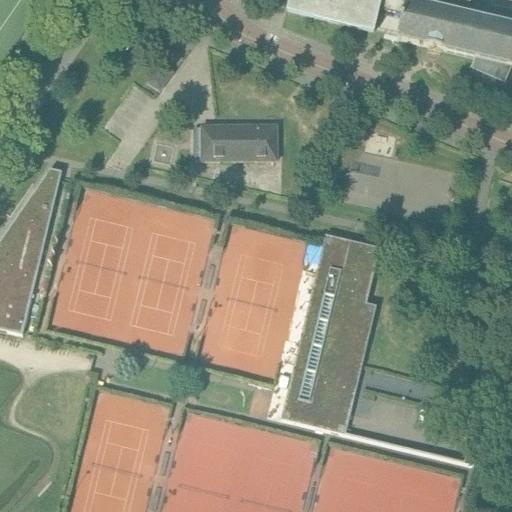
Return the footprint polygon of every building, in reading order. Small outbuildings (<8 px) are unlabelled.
[(375,32),(380,11),(382,0),(289,0),(286,14),(374,35),(375,32)] [(403,16),(398,37),(397,41),(437,50),(477,60),(473,70),(503,83),(509,68),(511,68),(511,28),(457,16),(460,3),(446,0),(382,0),(380,11),(403,16)] [(160,66),(147,84),(160,93),(173,74),(170,73),(162,67),(160,66)] [(276,163),(276,128),(202,128),(201,163),(276,163)] [(0,332),(22,338),(23,336),(54,205),(59,184),(62,174),(61,174),(50,171),(38,188),(0,243),(0,332)] [(325,238),(318,268),(323,269),(314,303),(323,305),(307,373),(315,375),(308,405),(350,415),(361,368),(376,309),(366,306),(380,251),(325,238)] [(465,460),(463,467),(478,470),(479,464),(465,460)]
